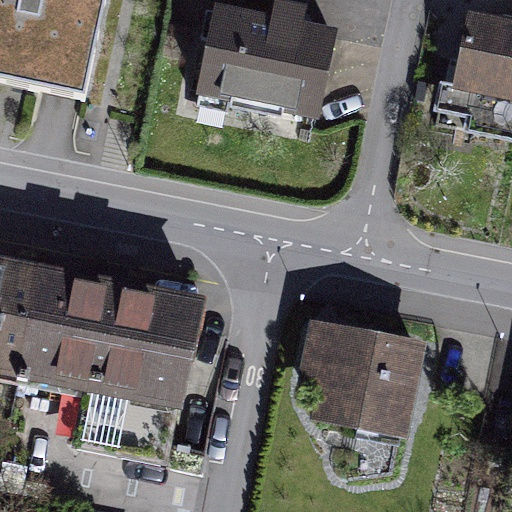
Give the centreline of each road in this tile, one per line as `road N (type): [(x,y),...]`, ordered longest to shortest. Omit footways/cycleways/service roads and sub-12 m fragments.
road 1 (residential): [(0,187),(272,241)]
road 2 (residential): [(272,241),(224,511)]
road 3 (residential): [(415,0),(361,256)]
road 4 (residential): [(361,256),(511,284)]
